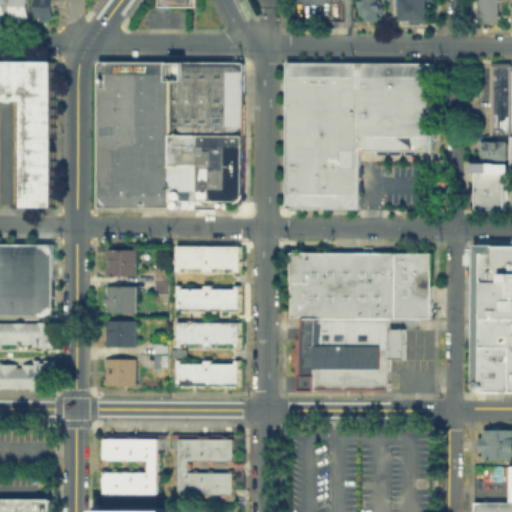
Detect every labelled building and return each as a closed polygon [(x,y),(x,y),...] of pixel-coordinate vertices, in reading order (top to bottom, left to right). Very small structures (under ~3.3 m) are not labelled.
[(12,0),(30,0),(30,22),(12,22),(12,0)] [(36,0),(54,0),(54,24),(36,24),(36,0)] [(361,0),(361,19),(381,19),(381,0),(361,0)] [(428,0),(428,19),(403,19),(403,0),(428,0)] [(511,0),(503,0),(503,23),(481,23),(481,0),(511,0)] [(1,66),(55,66),(55,208),(25,208),(25,112),(1,112),(1,66)] [(102,69),(174,69),(172,206),(100,206),(102,69)] [(174,69),(246,69),(246,206),(172,206),(174,69)] [(492,69),(511,69),(511,133),(492,133),(492,69)] [(290,70),(436,70),(436,154),(362,154),(362,211),(290,211),(290,70)] [(482,141),(506,141),(506,160),(482,160),(482,141)] [(476,174),(505,174),(505,210),(476,210),(476,174)] [(468,241),(511,241),(511,391),(468,391),(468,241)] [(176,244),(240,244),(240,267),(176,267),(176,244)] [(0,245),(54,245),(54,317),(0,317),(0,245)] [(108,251),(139,251),(139,277),(108,277),(108,251)] [(294,252),(432,252),(432,318),(390,318),(304,318),(294,318),(294,252)] [(169,266),(155,266),(154,293),(168,293),(169,266)] [(176,287),(240,287),(239,310),(176,309),(176,287)] [(108,288),(137,288),(137,312),(108,312),(108,288)] [(390,318),(390,331),(406,331),(406,363),(390,363),(390,393),(304,393),(304,318),(390,318)] [(0,321),(53,321),(53,346),(0,346),(0,321)] [(176,321),(238,321),(238,343),(176,343),(176,321)] [(107,323),(137,323),(137,346),(107,346),(107,323)] [(168,366),(167,341),(154,341),(154,367),(168,366)] [(0,359),(52,359),(52,387),(0,387),(0,359)] [(107,360),(137,360),(137,386),(107,386),(107,360)] [(176,361),(238,361),(238,384),(176,384),(176,361)] [(478,428),(510,428),(510,459),(478,459),(478,428)] [(107,439),(161,439),(161,495),(107,495),(107,475),(150,475),(150,462),(107,462),(107,439)] [(182,439),(238,439),(238,462),(192,462),(192,473),(238,473),(238,495),(182,495),(182,439)] [(0,511),(0,498),(51,498),(50,511),(0,511)] [(470,511),(470,503),(504,503),(511,503),(511,511),(470,511)]
